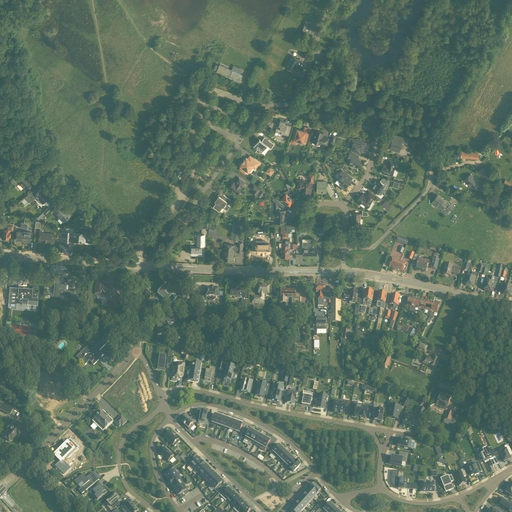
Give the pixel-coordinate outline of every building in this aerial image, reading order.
[(304,25),(302,31),(309,33),(314,35),(317,24),(305,20),(304,25)] [(299,59),(292,55),(285,67),(293,71),(295,66),(302,70),(305,63),(299,60),(299,59)] [(232,70),(230,69),(208,59),(205,66),(239,82),(242,75),(232,70)] [(275,132),(288,136),(291,126),(285,124),(285,122),(280,120),(278,127),(276,126),(275,132)] [(291,142),(296,144),(297,140),(305,143),(309,129),(305,127),(304,131),(303,131),(303,130),(300,130),(295,129),(291,142)] [(324,133),(315,130),(312,142),(320,144),(321,143),(327,145),(328,138),(322,136),(324,133)] [(385,146),(390,147),(389,149),(399,152),(402,142),(407,144),(408,139),(398,136),(397,140),(392,139),(392,140),(387,139),(385,146)] [(360,151),(363,152),(366,143),(361,141),(362,140),(357,139),(357,140),(350,138),(349,143),(350,143),(349,147),(352,148),(351,149),(352,150),(352,152),(355,152),(355,151),(360,152),(360,151)] [(267,140),(265,143),(259,139),(253,147),(261,153),(267,145),(271,148),(274,144),(267,140)] [(354,155),(349,153),(347,159),(350,160),(349,163),(352,164),(352,166),(358,168),(359,163),(360,163),(361,159),(354,157),(354,155)] [(252,166),(255,169),(259,163),(250,156),(247,159),(246,158),(244,160),(241,163),(242,163),(240,166),(242,167),(240,169),(245,173),(247,170),(248,171),(252,166)] [(394,168),(395,168),(396,162),(389,160),(387,166),(383,165),(381,173),(384,174),(385,175),(387,176),(388,175),(392,176),(394,168)] [(477,172),(484,177),(488,173),(482,167),(477,172)] [(347,186),(347,185),(350,180),(345,177),(347,174),(342,170),(338,175),(341,177),(338,180),(341,182),(339,185),(344,189),(346,186),(347,186)] [(23,175),(17,181),(18,182),(26,190),(32,184),(28,180),(31,177),(26,173),(24,175),(23,175)] [(479,182),(470,174),(464,181),(469,185),(473,189),(479,182)] [(310,182),(313,183),(313,175),(308,175),(308,182),(303,182),(304,181),(297,180),(297,189),(302,189),(302,193),(310,193),(310,182)] [(235,183),(234,182),(229,188),(237,194),(242,188),(241,188),(245,182),(239,178),(235,183)] [(12,179),(8,182),(13,187),(17,183),(12,179)] [(326,181),(317,181),(317,183),(317,191),(318,193),(325,193),(327,196),(333,193),(331,190),(335,188),(332,182),(328,184),(328,183),(326,183),(326,181)] [(381,198),(383,195),(381,193),(389,183),(384,182),(383,183),(380,181),(378,183),(376,182),(372,188),(377,192),(375,194),(381,198)] [(289,183),(286,185),(289,190),(285,192),(286,193),(281,199),(290,205),(294,199),(291,197),(292,196),(291,194),(294,193),(289,183)] [(251,193),(255,196),(260,189),(253,185),(251,188),(253,190),(251,193)] [(43,203),(49,197),(41,188),(34,195),(34,196),(35,195),(43,203)] [(371,201),(375,196),(369,192),(365,196),(362,194),(357,201),(366,208),(371,201)] [(29,193),(24,198),(27,202),(32,197),(29,193)] [(447,202),(437,194),(431,203),(441,210),(447,202)] [(225,204),(227,205),(231,200),(223,195),(221,197),(219,196),(214,201),(216,202),(213,206),(219,211),(222,207),(223,207),(225,204)] [(285,210),(282,210),(282,209),(284,205),(273,197),(272,199),(274,201),(273,203),(274,203),(274,210),(275,210),(275,214),(272,214),(272,218),(274,218),(274,222),(285,222),(285,218),(287,218),(287,215),(285,215),(285,210)] [(63,221),(70,215),(59,203),(52,210),(63,221)] [(40,221),(46,216),(42,212),(36,218),(40,221)] [(360,214),(352,213),(352,224),(360,224),(360,214)] [(10,233),(9,233),(9,230),(12,230),(13,224),(6,223),(6,229),(2,229),(2,238),(3,238),(3,239),(5,239),(9,239),(9,236),(10,236),(10,233)] [(80,241),(81,241),(84,241),(85,234),(74,233),(74,226),(70,226),(70,232),(63,231),(60,233),(59,244),(70,245),(70,240),(80,241)] [(46,241),(46,242),(54,243),(55,234),(39,233),(39,241),(44,242),(44,241),(46,241)] [(191,254),(202,255),(202,246),(205,246),(205,239),(203,239),(203,234),(197,234),(197,236),(197,239),(198,239),(198,247),(192,247),(191,254)] [(270,252),(270,243),(268,243),(268,241),(268,237),(261,237),(261,241),(262,241),(262,243),(256,243),(256,251),(263,251),(263,252),(270,252)] [(233,262),(234,250),(237,251),(237,252),(242,252),(243,242),(237,242),(237,246),(234,246),(234,245),(224,244),(222,260),(233,262)] [(302,247),(303,247),(303,254),(311,254),(311,255),(317,255),(317,248),(323,248),(323,242),(318,242),(318,247),(314,247),(314,242),(302,242),(302,247)] [(393,258),(389,267),(402,273),(406,263),(393,258)] [(429,261),(419,258),(416,268),(427,270),(428,264),(431,265),(431,268),(436,270),(439,260),(433,259),(432,262),(429,261)] [(454,274),(458,275),(459,267),(446,264),(443,275),(450,276),(451,272),(454,273),(454,274)] [(465,285),(465,286),(469,287),(472,273),(471,273),(473,268),(471,267),(471,265),(465,264),(463,271),(468,272),(467,277),(466,277),(465,285)] [(478,275),(472,273),(469,287),(472,287),(473,287),(474,284),(476,285),(477,279),(478,275)] [(484,290),(487,291),(490,277),(491,274),(487,274),(487,277),(486,282),(485,281),(483,289),(484,290)] [(494,278),(490,277),(487,291),(491,292),(491,291),(492,291),(492,288),(494,289),(496,283),(493,282),(494,278)] [(61,280),(55,279),(53,295),(60,295),(60,294),(73,295),(74,283),(65,282),(65,284),(61,283),(61,280)] [(502,294),(502,295),(506,296),(509,283),(505,282),(504,285),(503,285),(503,287),(501,287),(500,290),(502,291),(501,294),(502,294)] [(114,292),(111,289),(109,287),(108,287),(106,284),(105,285),(104,285),(104,284),(97,283),(95,294),(99,294),(102,292),(104,294),(104,295),(103,296),(103,297),(104,298),(105,298),(106,298),(107,298),(108,298),(110,300),(108,301),(108,307),(116,307),(117,307),(118,300),(117,300),(117,299),(118,298),(116,296),(116,295),(114,293),(114,292)] [(18,286),(18,287),(10,287),(8,302),(17,303),(17,302),(27,303),(28,299),(37,300),(38,295),(37,295),(38,290),(39,288),(38,288),(38,286),(32,286),(32,287),(18,286)] [(164,286),(157,294),(170,305),(177,298),(164,286)] [(259,293),(259,295),(259,298),(256,298),(256,297),(251,297),(251,304),(263,304),(263,300),(264,293),(269,293),(269,286),(259,286),(259,293)] [(318,293),(317,306),(323,306),(323,300),(329,300),(329,299),(329,286),(316,286),(316,293),(318,293)] [(215,298),(218,298),(218,289),(214,289),(214,288),(210,288),(210,289),(206,289),(206,298),(209,298),(209,299),(211,301),(213,301),(215,300),(215,298)] [(246,289),(230,289),(230,297),(234,297),(234,299),(242,299),(242,302),(244,302),(244,307),(246,307),(246,289)] [(292,298),(292,307),(305,307),(305,298),(295,298),(296,290),(289,289),(289,291),(286,290),(286,289),(281,289),(281,298),(280,298),(280,303),(286,303),(286,298),(292,298)] [(349,303),(355,304),(358,304),(359,304),(361,295),(357,295),(357,292),(351,291),(350,294),(345,294),(344,300),(349,301),(349,303)] [(195,298),(195,304),(199,304),(199,306),(203,306),(203,298),(195,298)] [(337,301),(337,299),(329,299),(329,300),(329,305),(328,306),(330,306),(331,312),(331,314),(328,314),(328,319),(331,319),(330,323),(341,323),(341,312),(341,301),(337,301)] [(418,309),(420,300),(414,299),(411,312),(411,313),(414,313),(415,312),(415,308),(418,309)] [(155,300),(151,303),(157,308),(160,304),(155,300)] [(429,317),(432,303),(426,302),(424,311),(423,315),(424,315),(425,311),(428,312),(426,316),(427,316),(425,321),(427,322),(429,317)] [(437,313),(439,305),(432,303),(429,317),(427,322),(427,323),(426,325),(428,326),(429,326),(432,318),(434,313),(437,313)] [(390,321),(391,321),(389,328),(392,329),(398,314),(393,312),(390,321)] [(158,326),(158,335),(166,335),(167,329),(164,329),(164,326),(168,326),(168,313),(162,313),(161,326),(158,326)] [(405,334),(406,335),(410,327),(407,326),(407,327),(404,325),(402,331),(405,332),(405,334)] [(94,366),(103,356),(99,352),(110,340),(106,336),(90,352),(86,348),(76,357),(85,366),(89,362),(94,366)] [(427,347),(424,346),(419,343),(416,350),(421,352),(425,353),(427,347)] [(382,364),(388,366),(393,355),(387,353),(382,364)] [(158,370),(165,371),(166,356),(160,355),(158,370)] [(436,369),(439,359),(432,356),(431,359),(426,356),(423,363),(428,366),(436,369)] [(182,377),(183,375),(184,364),(181,363),(181,364),(176,364),(175,370),(173,369),(173,373),(173,374),(172,380),(176,380),(177,380),(177,379),(180,379),(180,376),(181,376),(182,377)] [(231,382),(235,367),(228,365),(224,380),(224,381),(231,382)] [(200,367),(191,366),(188,381),(198,382),(200,368),(200,367)] [(213,379),(215,368),(210,367),(209,371),(206,370),(204,380),(210,381),(211,378),(213,379)] [(242,388),(241,391),(244,392),(244,393),(249,394),(250,390),(253,391),(255,385),(251,385),(252,380),(247,379),(247,381),(244,380),(243,382),(241,388),(242,388)] [(256,396),(264,398),(265,391),(268,392),(270,385),(266,384),(266,385),(259,383),(258,387),(256,387),(255,392),(257,392),(256,396)] [(46,396),(41,402),(50,412),(56,406),(55,405),(60,399),(61,401),(67,395),(57,385),(52,391),(54,394),(49,399),(46,396)] [(273,396),(272,400),(279,402),(283,387),(275,385),(273,392),(275,393),(274,397),(273,396)] [(287,404),(294,406),(295,402),(297,394),(288,392),(287,400),(288,400),(287,404)] [(303,399),(302,405),(310,407),(313,394),(303,392),(302,399),(303,399)] [(443,404),(447,405),(450,398),(446,397),(440,394),(438,401),(436,406),(442,408),(443,404)] [(319,397),(318,397),(317,397),(316,403),(317,403),(318,403),(317,407),(317,408),(323,409),(325,410),(325,407),(326,407),(327,407),(329,397),(328,397),(327,396),(325,396),(319,395),(319,397)] [(335,399),(333,412),(338,413),(341,400),(335,399)] [(341,400),(338,413),(344,414),(346,407),(349,408),(350,402),(341,400)] [(353,402),(352,409),(355,410),(354,416),(360,417),(362,405),(357,404),(357,403),(353,402)] [(382,421),(384,409),(377,408),(377,405),(374,404),(372,413),(376,413),(374,420),(382,421)] [(362,405),(360,417),(366,418),(367,412),(370,412),(372,405),(368,405),(368,406),(362,405)] [(391,405),(389,417),(397,419),(398,413),(400,414),(401,408),(399,408),(400,407),(391,405)] [(451,421),(454,413),(447,410),(444,418),(451,421)] [(113,422),(108,416),(108,417),(106,416),(107,415),(103,411),(100,413),(95,419),(92,422),(99,429),(102,426),(105,430),(111,424),(113,422)] [(201,411),(198,424),(207,426),(209,420),(206,419),(207,413),(201,411)] [(217,425),(221,416),(215,414),(212,423),(217,425)] [(127,421),(121,416),(114,423),(119,427),(121,425),(122,426),(127,421)] [(221,416),(217,425),(223,427),(226,418),(221,416)] [(416,427),(420,418),(416,416),(414,420),(406,416),(405,417),(404,416),(402,421),(403,421),(402,422),(412,428),(413,425),(416,427)] [(181,421),(190,430),(194,425),(185,417),(181,421)] [(231,420),(226,418),(223,427),(228,429),(231,420)] [(237,422),(231,420),(228,429),(234,431),(237,422)] [(237,422),(234,431),(239,433),(242,424),(237,422)] [(20,434),(19,432),(22,429),(17,424),(15,426),(13,423),(10,426),(12,428),(6,435),(4,438),(8,442),(11,439),(11,440),(16,435),(18,436),(20,434)] [(250,442),(255,432),(250,429),(244,440),(250,443),(250,442)] [(260,435),(255,432),(250,442),(255,445),(260,435)] [(170,433),(165,437),(175,447),(179,442),(170,433)] [(260,435),(255,445),(260,448),(265,438),(260,435)] [(397,446),(404,447),(404,448),(407,449),(407,448),(410,449),(412,439),(406,437),(405,440),(399,439),(398,440),(397,443),(398,443),(397,446)] [(260,448),(259,448),(265,451),(270,441),(265,438),(260,448)] [(66,455),(67,456),(70,453),(67,451),(71,448),(72,449),(73,448),(70,445),(69,445),(66,442),(55,453),(57,455),(55,457),(59,462),(66,455)] [(277,456),(284,449),(279,445),(271,454),(276,458),(277,456)] [(483,453),(479,455),(481,459),(482,459),(483,460),(484,463),(485,464),(490,461),(493,460),(493,459),(495,457),(490,447),(488,449),(487,447),(482,450),(483,453)] [(165,449),(160,454),(165,458),(164,459),(166,461),(167,461),(169,462),(174,457),(165,449)] [(288,453),(284,449),(277,456),(281,460),(288,453)] [(499,453),(504,463),(505,462),(505,463),(508,462),(507,461),(510,459),(506,450),(499,453)] [(390,464),(401,466),(402,462),(406,463),(408,454),(399,452),(399,456),(399,458),(392,457),(390,464)] [(292,457),(288,453),(281,460),(285,464),(292,457)] [(285,464),(284,465),(289,469),(290,468),(296,461),(292,457),(285,464)] [(194,470),(201,463),(197,458),(189,466),(194,470)] [(296,461),(290,468),(294,472),(300,465),(296,461)] [(474,462),(470,463),(471,466),(468,467),(471,476),(474,475),(475,476),(478,474),(478,473),(482,472),(478,462),(475,463),(474,462)] [(201,463),(194,470),(198,474),(199,474),(199,473),(205,467),(201,463)] [(65,476),(71,470),(66,466),(61,471),(60,470),(65,476)] [(169,481),(178,475),(175,471),(176,470),(174,467),(169,470),(171,473),(166,476),(169,481)] [(209,471),(205,467),(199,473),(199,474),(202,477),(203,477),(209,471)] [(459,486),(466,484),(463,477),(466,476),(464,469),(460,470),(461,472),(454,475),(459,486)] [(203,477),(202,477),(202,478),(206,482),(207,482),(207,481),(213,475),(209,471),(203,477)] [(86,478),(84,475),(74,481),(74,482),(75,481),(78,485),(80,483),(83,487),(78,490),(79,491),(79,490),(82,494),(94,484),(92,481),(96,478),(95,477),(96,476),(93,473),(86,478)] [(178,475),(169,481),(172,486),(181,480),(178,475)] [(217,479),(213,475),(207,481),(207,482),(211,485),(217,479)] [(398,476),(391,476),(391,481),(391,482),(391,483),(391,484),(392,485),(392,486),(393,487),(394,487),(394,488),(395,488),(396,489),(397,489),(398,489),(398,490),(404,490),(404,489),(407,490),(408,479),(398,479),(398,476)] [(453,489),(451,483),(454,481),(451,476),(448,477),(448,476),(441,480),(446,492),(453,489)] [(211,485),(210,486),(214,490),(222,483),(217,479),(211,485)] [(181,480),(172,486),(175,491),(184,485),(181,480)] [(420,482),(420,492),(434,492),(434,482),(420,482)] [(97,484),(92,488),(94,490),(93,491),(96,495),(95,496),(98,500),(106,493),(105,491),(103,488),(102,489),(100,486),(99,486),(97,484)] [(310,489),(317,495),(321,490),(320,490),(321,490),(318,487),(318,488),(314,484),(310,489)] [(184,485),(175,491),(178,496),(187,490),(184,485)] [(228,489),(227,490),(225,487),(218,494),(225,501),(227,499),(233,493),(228,489)] [(317,495),(310,489),(306,493),(313,499),(317,495)] [(237,497),(233,493),(227,499),(231,503),(237,497)] [(313,499),(306,493),(302,497),(309,503),(313,499)] [(115,494),(106,502),(110,507),(109,509),(111,511),(116,507),(114,505),(120,500),(120,499),(116,494),(115,494)] [(231,503),(235,507),(235,508),(241,501),(237,497),(231,503)] [(309,503),(302,497),(300,499),(298,501),(305,508),(309,503)] [(503,499),(498,506),(508,511),(510,509),(511,510),(511,503),(509,501),(508,503),(503,499)] [(235,508),(235,507),(233,509),(236,511),(239,511),(246,505),(241,501),(235,508)] [(305,508),(298,501),(298,502),(295,506),(301,511),(305,508)] [(137,511),(138,510),(136,508),(135,509),(131,503),(129,505),(126,503),(121,507),(123,510),(126,508),(128,511),(137,511),(138,511),(137,511)] [(329,511),(334,507),(330,503),(327,506),(325,504),(321,508),(323,510),(323,511),(329,511)]
